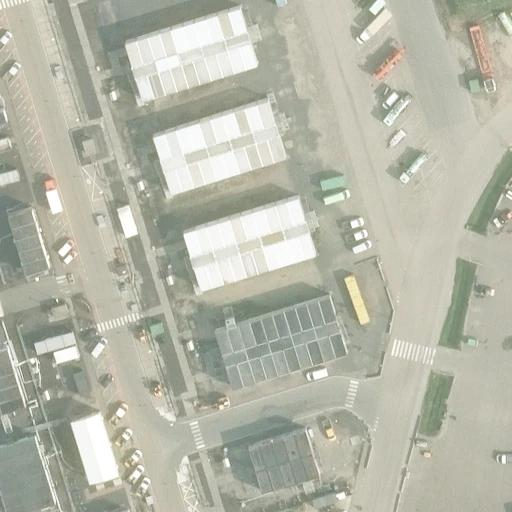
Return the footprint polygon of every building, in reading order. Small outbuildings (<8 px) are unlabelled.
[(107,0),(100,0),(85,5),(92,28),(114,21),(107,0)] [(272,103),(127,143),(145,206),(150,208),(146,193),(183,203),(187,188),(234,176),(240,198),(259,204),(253,224),(236,229),(240,243),(251,240),(253,246),(267,242),(269,251),(281,254),(285,242),(283,237),(291,235),(298,258),(317,252),(305,210),(304,210),(280,216),(263,211),(265,204),(297,195),(272,103)] [(108,162),(108,148),(79,148),(79,162),(108,162)] [(14,226),(28,273),(52,266),(38,219),(14,226)] [(48,288),(27,295),(31,307),(52,301),(48,288)] [(271,357),(341,341),(331,301),(284,312),(289,332),(267,337),(271,357)] [(66,303),(51,308),(54,318),(69,314),(66,303)] [(40,326),(50,361),(76,353),(65,318),(40,326)] [(7,345),(0,346),(0,419),(16,415),(13,405),(24,401),(7,345)] [(120,471),(102,408),(72,417),(90,480),(120,471)] [(30,511),(58,503),(37,436),(0,447),(0,482),(9,511),(30,511)] [(256,463),(262,487),(358,464),(352,440),(256,463)]
